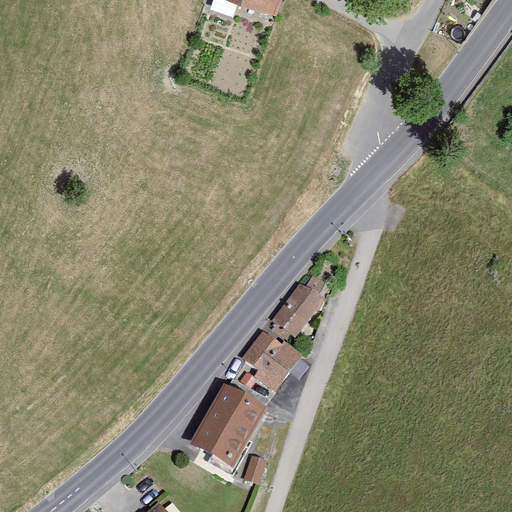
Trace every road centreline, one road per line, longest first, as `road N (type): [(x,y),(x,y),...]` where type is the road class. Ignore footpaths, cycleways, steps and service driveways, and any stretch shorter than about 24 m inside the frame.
road 1 (tertiary): [(50,511),(145,432),(298,252),(381,172)]
road 2 (residential): [(381,172),(374,225),(276,511)]
road 3 (tertiary): [(381,172),(511,2)]
road 4 (residential): [(433,0),(383,102),(381,172)]
